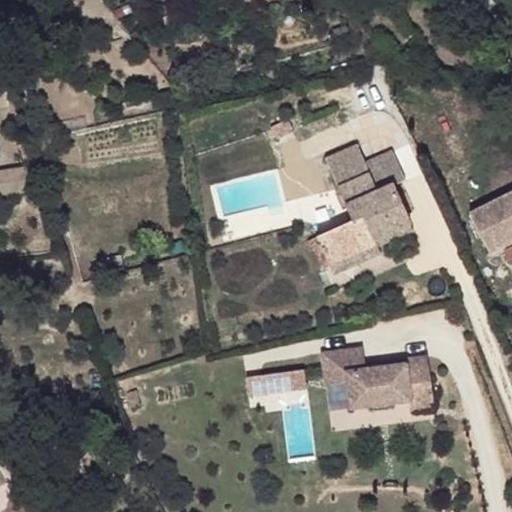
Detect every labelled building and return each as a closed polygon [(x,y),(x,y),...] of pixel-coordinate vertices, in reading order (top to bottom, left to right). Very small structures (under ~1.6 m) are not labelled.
[(279,0),(247,0),(250,9),(279,0)] [(166,26),(225,15),(222,4),(164,15),(166,26)] [(511,77),(511,65),(503,72),(509,80),(511,77)] [(366,163),(358,145),(326,159),(334,177),(366,163)] [(406,180),(393,151),(366,163),(379,193),(394,186),(406,180)] [(410,221),(394,186),(379,193),(366,163),(334,177),(340,190),(346,205),(347,208),(352,220),(317,237),(329,266),(376,246),(375,242),(373,238),(410,221)] [(21,171),(0,173),(0,200),(24,198),(21,171)] [(346,205),(340,190),(335,192),(337,199),(342,210),(347,208),(346,205)] [(511,192),(470,214),(489,252),(511,240),(511,192)] [(375,242),(412,226),(410,221),(373,238),(375,242)] [(334,276),(380,255),(376,246),(329,266),(334,276)] [(410,390),(432,387),(427,356),(382,362),(383,367),(365,370),(363,348),(322,353),(326,385),(347,383),(350,409),(412,401),(410,390)] [(305,381),(304,370),(261,375),(263,394),(292,390),(291,383),(305,381)] [(263,394),(261,375),(246,378),(248,396),(263,394)] [(306,388),(305,381),(291,383),(292,390),(306,388)] [(434,407),(432,387),(410,390),(412,401),(413,410),(434,407)] [(140,405),(136,390),(128,392),(132,407),(140,405)] [(107,469),(103,464),(102,465),(93,449),(78,459),(74,462),(87,482),(107,469)] [(21,495),(12,480),(5,483),(0,474),(0,511),(39,511),(26,492),(21,495)]
